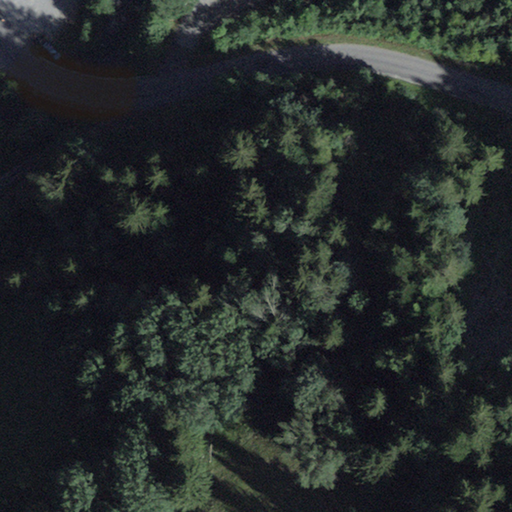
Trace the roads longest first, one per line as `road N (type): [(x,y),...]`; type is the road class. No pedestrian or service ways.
road 1 (unclassified): [(0,49),(19,69),(108,97),(288,67),(379,69),(511,104)]
road 2 (track): [(0,190),(135,96)]
